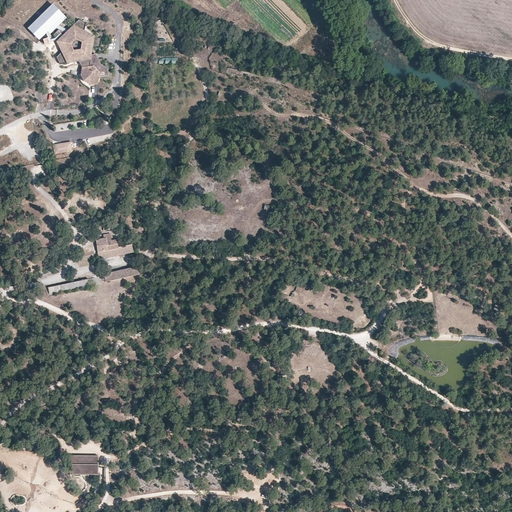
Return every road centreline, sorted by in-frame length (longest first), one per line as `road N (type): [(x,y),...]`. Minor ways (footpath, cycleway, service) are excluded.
road 1 (track): [(67,268),(126,264),(148,254),(165,176),(205,116),(200,72),(158,11),(163,0)]
road 2 (unclassified): [(94,0),(118,23),(108,97),(0,131)]
road 3 (track): [(172,0),(312,62),(359,58)]
road 4 (track): [(395,0),(430,42),(511,60)]
road 5 (track): [(41,15),(22,15),(20,30),(52,64),(46,112)]
